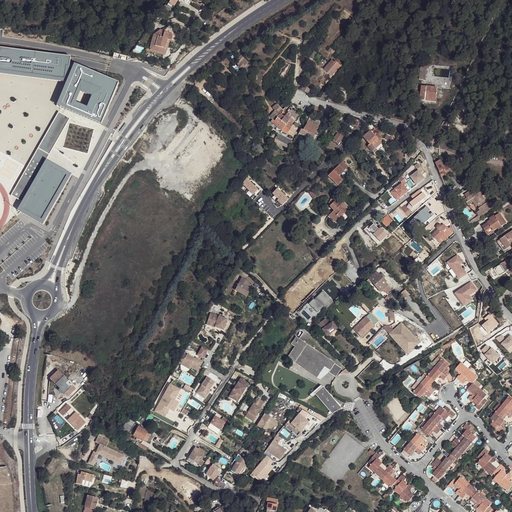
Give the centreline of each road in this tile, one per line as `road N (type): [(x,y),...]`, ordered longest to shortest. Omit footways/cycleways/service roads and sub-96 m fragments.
road 1 (residential): [(289,94),(414,135),(476,272),(511,317)]
road 2 (track): [(427,154),(502,0)]
road 3 (secondary): [(201,54),(143,109),(95,184)]
road 4 (secondary): [(95,184),(201,54)]
road 5 (unknown): [(354,284),(348,235),(435,172)]
road 6 (residential): [(258,504),(284,460),(328,418),(359,405)]
road 7 (secondary): [(32,511),(30,367)]
road 8 (track): [(121,0),(99,43),(167,67)]
